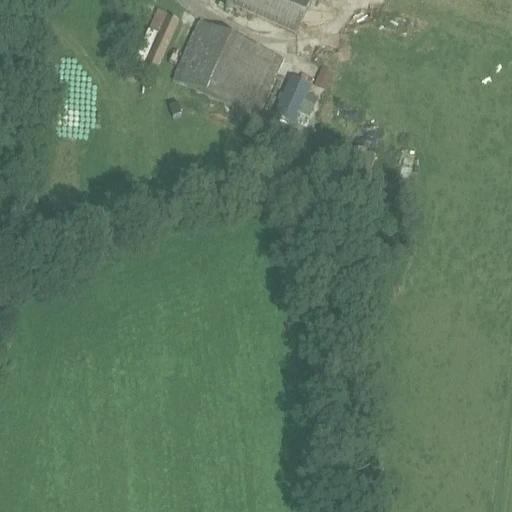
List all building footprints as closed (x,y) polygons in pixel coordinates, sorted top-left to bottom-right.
[(221,0),(296,33),(310,0),(221,0)] [(257,119),(283,60),(199,22),(173,81),(257,119)] [(170,84),(190,31),(176,26),(156,79),(170,84)] [(299,117),(301,117),(309,121),(318,101),(309,97),(313,88),(291,78),(282,97),(280,96),(277,102),(280,103),(274,117),(295,126),(299,117)] [(351,130),(370,131),(370,121),(351,120),(351,130)]
